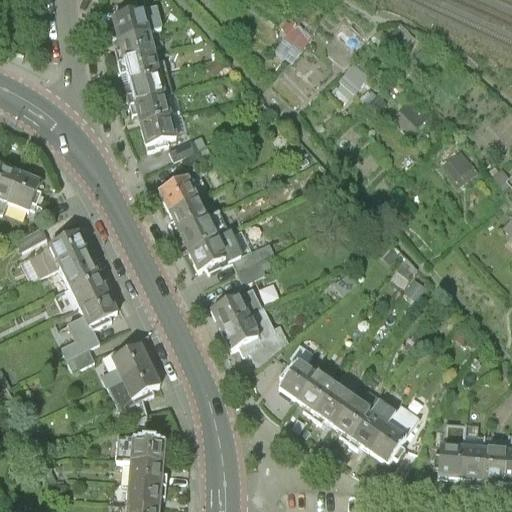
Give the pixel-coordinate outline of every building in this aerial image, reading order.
[(139,12),(106,20),(113,43),(145,35),(139,12)] [(295,26),(273,50),(290,66),(313,41),(295,26)] [(150,54),(145,35),(113,43),(118,63),(150,54)] [(353,65),(342,41),(327,48),(339,72),(353,65)] [(156,76),(150,54),(118,63),(123,84),(156,76)] [(339,83),(353,96),(369,80),(354,66),(339,83)] [(161,96),(156,76),(123,84),(129,105),(161,96)] [(374,118),(388,106),(370,83),(356,95),(374,118)] [(167,119),(161,96),(129,105),(135,127),(167,119)] [(404,108),(392,122),(412,139),(423,124),(404,108)] [(166,149),(165,144),(174,142),(167,119),(135,127),(142,156),(166,149)] [(188,144),(167,153),(172,164),(193,154),(188,144)] [(445,169),(459,191),(474,182),(460,159),(445,169)] [(20,171),(0,163),(0,215),(1,216),(7,201),(20,171)] [(40,180),(20,171),(7,201),(28,210),(40,180)] [(182,179),(152,194),(163,215),(193,199),(182,179)] [(203,219),(193,199),(163,215),(173,234),(203,219)] [(213,240),(203,219),(173,234),(183,255),(213,240)] [(41,229),(15,244),(21,255),(47,240),(41,229)] [(28,283),(57,268),(88,252),(77,232),(50,246),(18,263),(28,283)] [(226,234),(213,240),(183,255),(194,276),(223,262),(225,266),(230,264),(239,259),(226,234)] [(267,245),(239,259),(230,264),(236,276),(258,265),(273,257),(267,245)] [(68,289),(99,273),(88,252),(57,268),(68,289)] [(264,277),(258,265),(236,276),(242,288),(264,277)] [(78,308),(109,292),(99,273),(68,289),(78,308)] [(66,327),(74,342),(92,333),(110,324),(108,319),(119,313),(109,292),(78,308),(83,318),(66,327)] [(250,292),(235,300),(246,320),(261,312),(250,292)] [(235,300),(207,314),(218,335),(246,320),(235,300)] [(261,312),(246,320),(256,341),(258,343),(273,335),(271,331),(261,312)] [(256,341),(246,320),(218,335),(229,355),(236,351),(256,341)] [(260,349),(248,355),(254,371),(286,345),(277,329),(271,331),(273,335),(258,343),(260,349)] [(58,350),(64,363),(86,352),(98,345),(92,333),(74,342),(58,350)] [(256,341),(236,351),(240,359),(248,355),(260,349),(258,343),(256,341)] [(106,388),(152,366),(141,343),(111,358),(117,371),(101,378),(106,388)] [(64,363),(71,375),(93,365),(86,352),(64,363)] [(106,388),(117,409),(141,397),(163,387),(152,366),(106,388)] [(278,393),(295,405),(314,378),(297,366),(278,393)] [(0,371),(0,392),(10,387),(1,371),(0,371)] [(332,390),(314,378),(295,405),(313,417),(332,390)] [(313,417),(331,430),(350,403),(332,390),(313,417)] [(117,409),(124,424),(147,417),(141,397),(117,409)] [(368,415),(350,403),(331,430),(349,442),(368,415)] [(349,442),(367,455),(386,428),(368,415),(349,442)] [(404,441),(386,428),(367,455),(385,467),(404,441)] [(132,467),(165,469),(167,444),(156,443),(119,441),(117,466),(132,467)] [(436,482),(458,484),(461,452),(438,451),(436,482)] [(458,484),(481,485),(483,454),(461,452),(458,484)] [(481,485),(503,487),(505,456),(483,454),(481,485)] [(503,487),(511,487),(511,456),(505,456),(503,487)] [(130,488),(163,491),(165,469),(132,467),(130,488)] [(130,488),(129,508),(162,510),(163,491),(130,488)]
